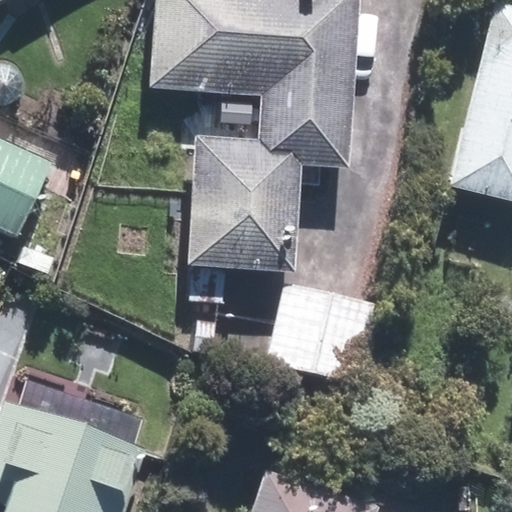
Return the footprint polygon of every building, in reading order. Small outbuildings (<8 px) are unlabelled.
[(291,268),(298,160),(343,163),(354,0),(149,0),(144,83),(259,91),(256,137),(191,133),(182,261),(291,268)] [(511,195),(511,3),(498,0),(488,0),(444,179),(511,195)] [(49,157),(0,134),(0,225),(15,232),(49,157)] [(369,299),(282,280),(264,359),(352,378),(369,299)] [(137,325),(86,310),(71,358),(122,374),(137,325)] [(120,511),(142,444),(123,438),(124,433),(2,394),(0,398),(0,511),(120,511)] [(244,511),(376,511),(370,510),(373,500),(261,464),(244,511)]
